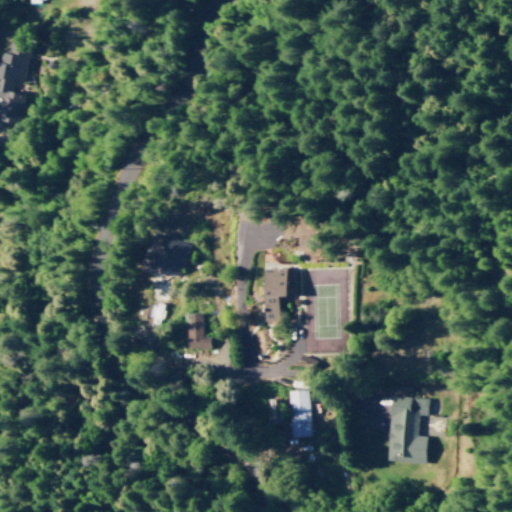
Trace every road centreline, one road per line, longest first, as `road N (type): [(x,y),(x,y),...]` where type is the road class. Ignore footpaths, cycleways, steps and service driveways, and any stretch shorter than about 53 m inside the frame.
road 1 (residential): [(262,511),(268,494),(255,461),(128,363),(111,317),(110,283),(135,168),(209,0)]
road 2 (residential): [(120,348),(467,377)]
